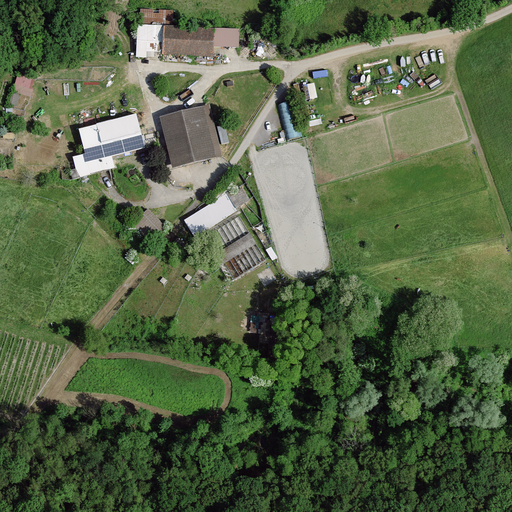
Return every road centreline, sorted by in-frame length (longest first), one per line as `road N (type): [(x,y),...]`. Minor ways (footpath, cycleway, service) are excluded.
road 1 (unclassified): [(201,191),(228,171),(294,73),(315,60),(462,28),(511,8)]
road 2 (track): [(0,447),(201,191)]
